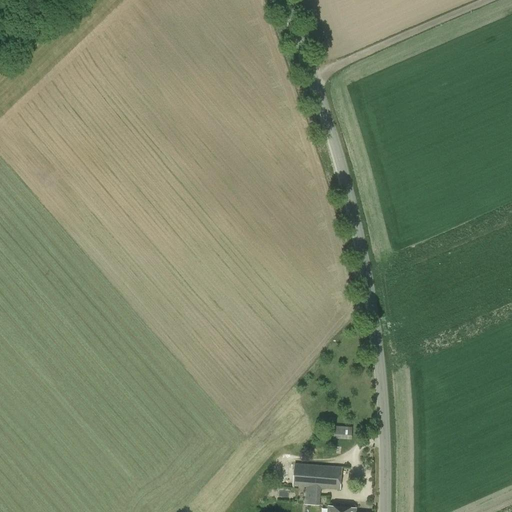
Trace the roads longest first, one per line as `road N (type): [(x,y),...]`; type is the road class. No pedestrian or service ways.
road 1 (tertiary): [(383,511),(354,240),(309,76)]
road 2 (unclassified): [(309,76),(495,0)]
